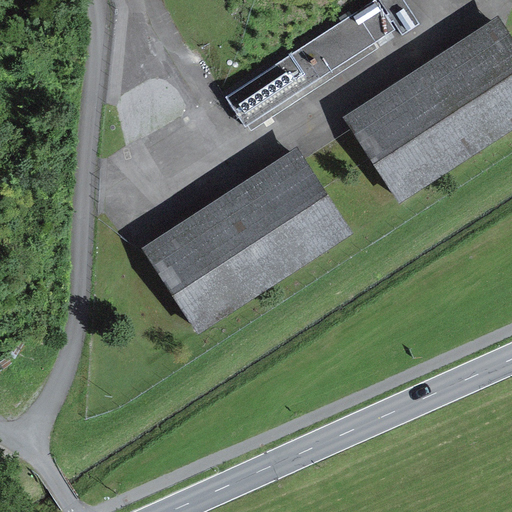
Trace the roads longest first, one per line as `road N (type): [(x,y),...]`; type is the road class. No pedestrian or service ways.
road 1 (unclassified): [(29,435),(73,337),(95,0)]
road 2 (secondary): [(169,511),(511,359)]
